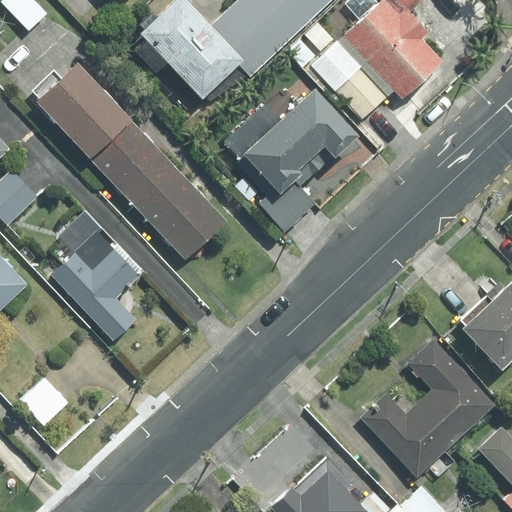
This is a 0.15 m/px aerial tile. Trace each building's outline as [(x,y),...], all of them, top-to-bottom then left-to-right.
[(34,0),(0,0),(28,30),(46,13),(34,0)] [(188,0),(170,0),(138,30),(202,96),(233,67),(246,81),(331,0),(224,0),(205,18),(188,0)] [(415,0),(373,0),(338,32),(402,101),(447,60),(405,14),(418,2),(415,0)] [(332,39),(308,61),(337,91),(360,69),(332,39)] [(75,63),(34,102),(183,260),(224,221),(75,63)] [(360,69),(337,91),(363,119),(387,96),(360,69)] [(311,81),(238,147),(278,192),(326,148),(335,158),(360,135),(311,81)] [(0,150),(9,142),(0,133),(0,150)] [(39,194),(10,166),(0,176),(0,217),(8,225),(17,216),(26,224),(35,215),(26,206),(39,194)] [(146,269),(95,220),(48,269),(117,335),(134,317),(116,299),(146,269)] [(511,350),(511,258),(452,317),(498,364),(511,350)] [(0,264),(0,307),(21,291),(0,264)] [(497,404),(436,331),(404,358),(430,388),(401,411),(386,393),(360,415),(411,476),(497,404)] [(68,382),(60,374),(50,383),(44,377),(20,399),(44,426),(68,405),(57,392),(68,382)] [(511,440),(497,425),(477,444),(511,481),(511,440)] [(385,511),(380,511),(328,452),(267,504),(274,511),(446,511),(420,482),(385,511)]
